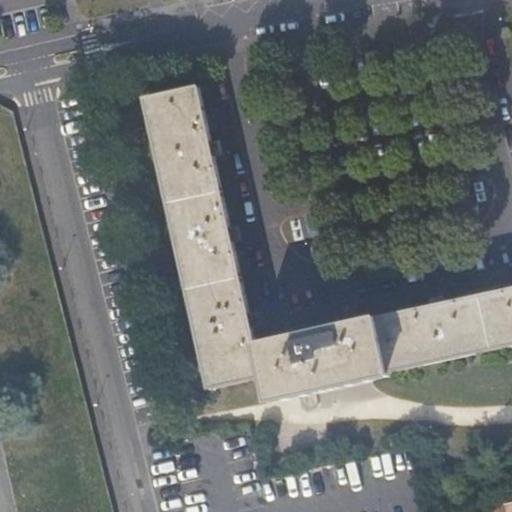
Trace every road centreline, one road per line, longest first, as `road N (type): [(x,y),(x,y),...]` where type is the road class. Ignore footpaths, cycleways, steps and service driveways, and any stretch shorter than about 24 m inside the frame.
road 1 (residential): [(144,511),(27,65)]
road 2 (residential): [(321,0),(27,65)]
